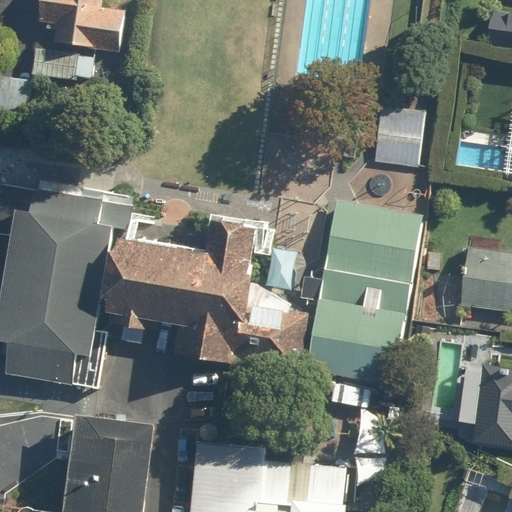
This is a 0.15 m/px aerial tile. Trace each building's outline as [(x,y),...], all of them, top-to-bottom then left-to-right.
[(52,0),(50,17),(66,19),(64,39),(100,43),(103,22),(129,25),(131,7),(111,4),(111,0),(52,0)] [(511,12),(499,11),(496,36),(511,37),(511,12)] [(102,52),(41,46),(38,73),(99,80),(102,52)] [(38,77),(4,74),(1,114),(35,116),(38,77)] [(430,108),(385,104),(380,159),(425,163),(430,108)] [(126,205),(0,184),(0,365),(97,382),(126,205)] [(424,209),(328,194),(297,380),(393,396),(424,209)] [(207,255),(133,242),(120,316),(175,326),(170,354),(243,366),(267,226),(214,217),(207,255)] [(511,249),(474,245),(469,302),(511,306),(511,249)] [(301,248),(274,246),(271,285),(299,287),(301,248)] [(511,362),(469,358),(462,419),(483,421),(481,438),(511,441),(511,362)] [(401,411),(369,408),(363,483),(395,485),(401,411)] [(146,511),(156,424),(74,414),(63,511),(146,511)] [(353,511),(357,461),(275,455),(276,442),(203,437),(197,511),(353,511)]
